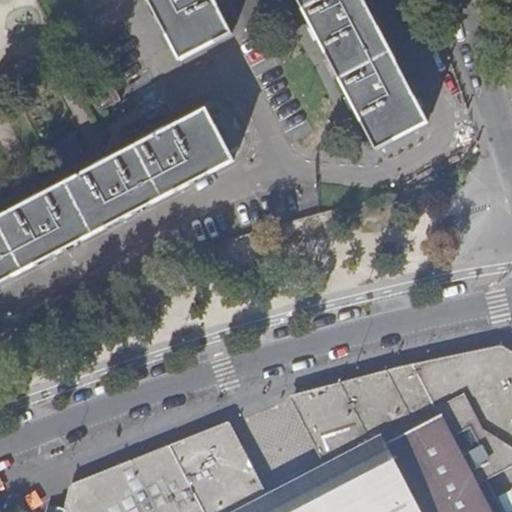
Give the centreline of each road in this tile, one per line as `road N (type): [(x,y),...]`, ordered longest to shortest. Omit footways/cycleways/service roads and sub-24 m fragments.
road 1 (residential): [(0,452),(224,368),(511,300)]
road 2 (residential): [(0,301),(228,186),(278,175)]
road 3 (residential): [(130,0),(181,92),(230,67),(278,175)]
road 4 (residential): [(278,175),(374,174),(454,137)]
road 5 (residential): [(454,137),(386,0)]
road 6 (residential): [(499,116),(466,0)]
